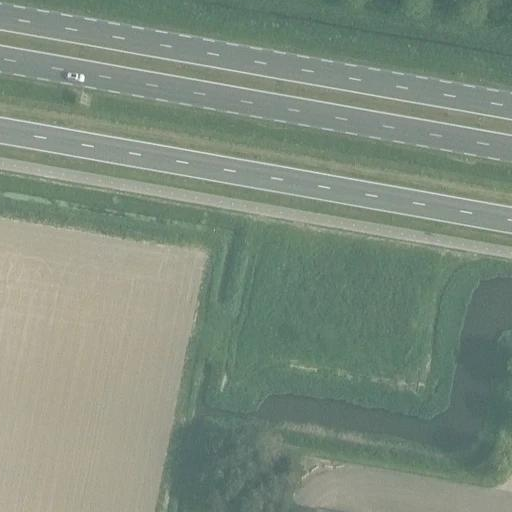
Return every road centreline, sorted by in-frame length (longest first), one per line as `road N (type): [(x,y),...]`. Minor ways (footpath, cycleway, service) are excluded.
road 1 (primary): [(511,106),(0,17)]
road 2 (primary): [(0,58),(511,147)]
